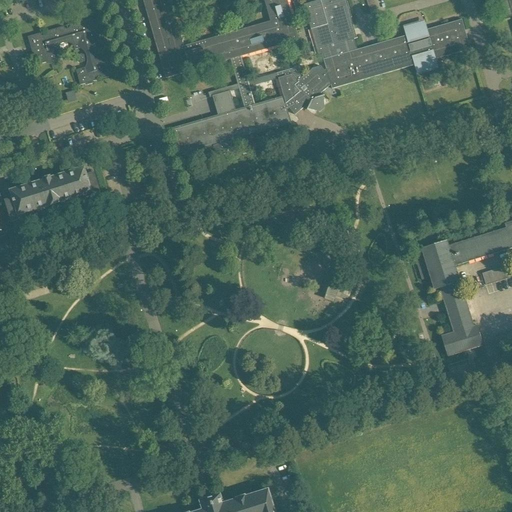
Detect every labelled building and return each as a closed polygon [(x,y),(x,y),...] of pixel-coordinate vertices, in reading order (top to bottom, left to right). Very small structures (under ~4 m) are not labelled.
[(143,0),(166,78),(231,60),(237,81),(247,78),(241,57),(299,40),(287,0),(143,0)] [(248,81),(247,78),(237,81),(238,85),(208,93),(210,98),(212,97),(218,115),(172,129),(180,156),(214,146),(215,152),(217,151),(218,152),(219,154),(220,154),(221,155),(223,155),(224,155),(225,154),(226,154),(227,153),(228,152),(228,151),(228,150),(228,148),(230,147),(229,142),(242,138),(244,144),(245,143),(246,145),(247,145),(249,146),(250,147),(252,147),(254,146),(255,145),(256,144),(257,142),(257,141),(257,140),(259,139),(257,134),(292,124),(288,110),(289,108),(295,115),(305,107),(308,110),(320,113),(324,109),(324,97),(321,93),(331,85),(332,89),(414,65),(417,75),(438,69),(436,59),(471,49),(462,20),(427,30),(425,20),(403,26),(406,36),(357,50),(354,39),(357,38),(351,18),(352,18),(346,0),(322,0),(304,5),(318,54),(322,53),(327,69),(325,71),(321,66),(313,69),(302,78),(294,68),(248,81)] [(109,77),(102,54),(101,54),(100,54),(99,53),(99,52),(99,51),(99,50),(99,49),(100,48),(101,48),(99,41),(101,41),(99,35),(97,36),(96,30),(95,30),(94,30),(93,30),(92,29),(92,28),(92,27),(92,26),(92,25),(93,24),(94,24),(92,19),(71,24),(71,25),(71,26),(70,26),(70,27),(70,28),(69,28),(68,28),(67,28),(66,28),(65,28),(65,27),(64,26),(49,30),(49,31),(49,32),(48,33),(47,34),(46,34),(45,34),(44,34),(43,33),(43,32),(29,36),(31,45),(35,43),(37,50),(30,52),(32,60),(35,59),(37,64),(48,61),(49,62),(49,63),(50,63),(51,63),(52,63),(53,63),(53,62),(54,62),(54,61),(54,60),(54,59),(57,58),(54,49),(52,50),(50,45),(55,41),(69,37),(75,37),(77,43),(74,43),(76,49),(81,47),(80,45),(85,43),(89,48),(90,54),(87,55),(83,53),(79,54),(81,62),(85,61),(88,58),(91,57),(93,62),(93,68),(87,70),(87,67),(77,70),(81,85),(88,83),(88,85),(93,83),(93,82),(97,80),(97,79),(98,78),(98,77),(99,77),(99,76),(100,76),(101,76),(102,76),(103,77),(104,78),(109,77)] [(69,103),(77,101),(74,91),(66,94),(69,103)] [(130,160),(136,158),(138,158),(135,148),(127,151),(130,160)] [(0,245),(11,242),(16,232),(13,221),(20,219),(19,215),(92,192),(93,196),(101,194),(91,161),(83,163),(84,167),(51,178),(51,177),(44,179),(44,180),(11,191),(10,186),(2,189),(0,189),(0,245)] [(511,221),(505,223),(506,227),(449,246),(448,240),(421,249),(423,256),(415,258),(422,280),(430,278),(434,290),(440,288),(454,332),(442,336),(449,357),(484,346),(477,325),(475,326),(456,266),(511,248),(511,221)] [(483,274),(487,286),(511,277),(506,265),(483,274)] [(333,302),(337,292),(338,289),(341,279),(343,274),(329,269),(322,287),(328,289),(325,299),(333,302)] [(274,511),(268,490),(245,497),(245,496),(237,498),(237,500),(223,504),(220,495),(200,501),(203,510),(197,511),(274,511)]
